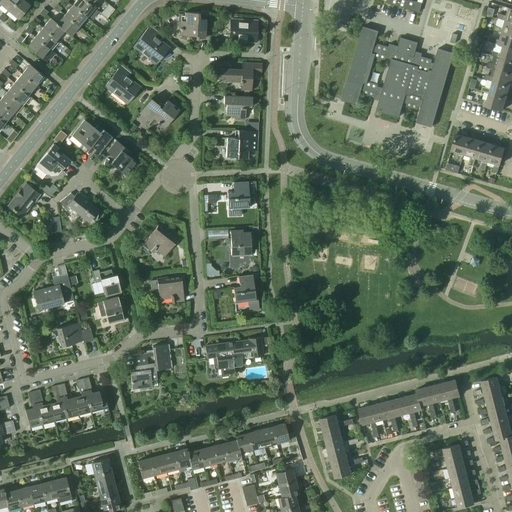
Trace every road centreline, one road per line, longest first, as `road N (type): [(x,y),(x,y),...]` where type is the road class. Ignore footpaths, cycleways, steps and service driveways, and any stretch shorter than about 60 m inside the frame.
road 1 (tertiary): [(302,6),(296,124),(316,155),(511,213)]
road 2 (residential): [(176,174),(192,191),(194,329),(136,338),(117,356),(22,381)]
road 3 (tertiary): [(147,0),(10,166)]
road 4 (residential): [(176,174),(176,156),(192,133),(196,65),(209,54),(264,56)]
road 5 (residential): [(22,381),(2,308),(5,293),(39,261)]
